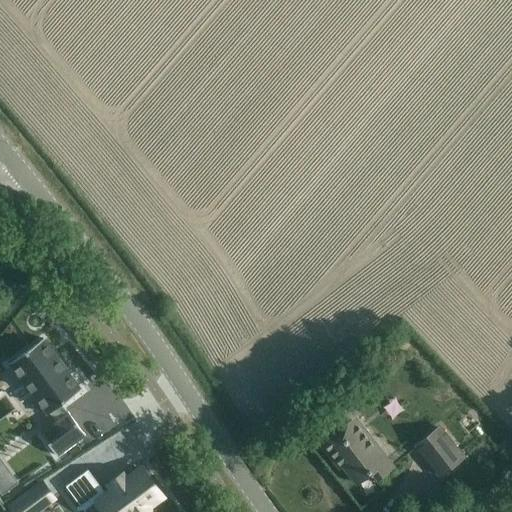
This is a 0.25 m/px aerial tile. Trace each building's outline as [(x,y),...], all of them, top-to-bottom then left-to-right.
[(43,339),(9,365),(47,415),(50,413),(56,421),(40,433),(57,457),(85,436),(68,413),(63,416),(57,408),(81,390),(43,339)] [(351,422),(337,433),(321,446),(334,462),(337,459),(356,484),(369,474),(375,480),(388,470),(388,471),(392,468),(374,445),(371,447),(351,422)] [(420,449),(432,463),(445,478),(466,460),(441,431),(420,449)] [(0,463),(0,494),(2,496),(11,489),(7,483),(12,479),(0,463)] [(88,471),(66,487),(84,511),(92,511),(101,505),(106,511),(145,511),(162,500),(139,469),(126,478),(124,475),(108,487),(110,490),(105,494),(100,487),(99,488),(90,475),(91,475),(88,471)] [(41,484),(9,508),(12,511),(36,511),(53,500),(41,484)]
